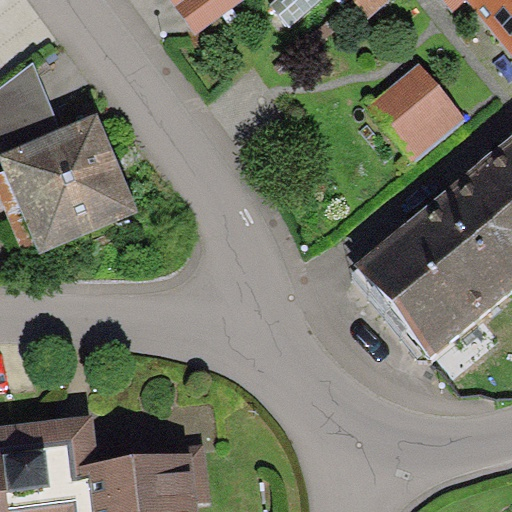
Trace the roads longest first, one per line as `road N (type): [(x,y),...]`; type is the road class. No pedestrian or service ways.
road 1 (residential): [(57,0),(218,214),(259,332)]
road 2 (residential): [(259,332),(0,308)]
road 3 (residential): [(511,433),(457,447),(343,440)]
road 4 (residential): [(259,332),(343,440)]
